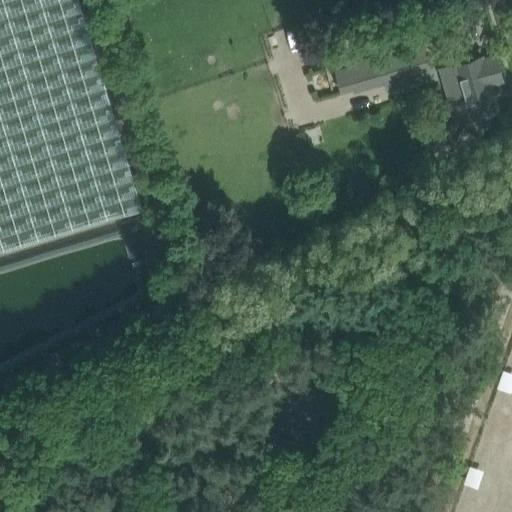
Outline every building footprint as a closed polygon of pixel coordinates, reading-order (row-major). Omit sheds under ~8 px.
[(0,0),(0,248),(142,206),(80,0),(0,0)] [(340,92),(384,81),(385,85),(432,72),(425,44),(334,69),(340,92)] [(470,58),(451,63),(462,100),(461,101),(466,118),(469,117),(456,139),(471,147),(491,110),(497,109),(489,82),(502,78),(495,55),(482,58),(482,55),(470,58)] [(333,73),(320,73),(320,91),(333,92),(333,73)] [(368,105),(371,117),(389,113),(385,101),(368,105)]
